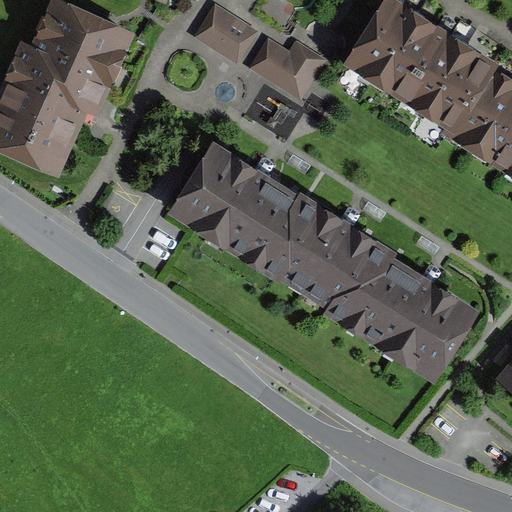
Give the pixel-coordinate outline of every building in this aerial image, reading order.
[(134,33),(50,0),(32,46),(17,40),(0,84),(0,154),(58,177),(79,123),(83,114),(99,121),(134,33)] [(455,135),(493,74),(499,64),(393,0),(383,0),(343,66),(455,135)] [(260,30),(217,3),(194,37),(238,62),(260,30)] [(297,37),(291,48),(268,37),(248,70),(303,100),(329,57),(297,37)] [(511,86),(493,74),(455,135),(450,144),(511,182),(511,86)] [(298,190),(213,137),(168,210),(282,276),(292,260),(289,203),(298,190)] [(292,260),(282,276),(325,304),(333,292),(386,269),(394,253),(298,190),(289,203),(292,260)] [(333,292),(325,304),(436,375),(479,307),(394,253),(386,269),(333,292)] [(511,358),(496,378),(511,391),(511,358)]
